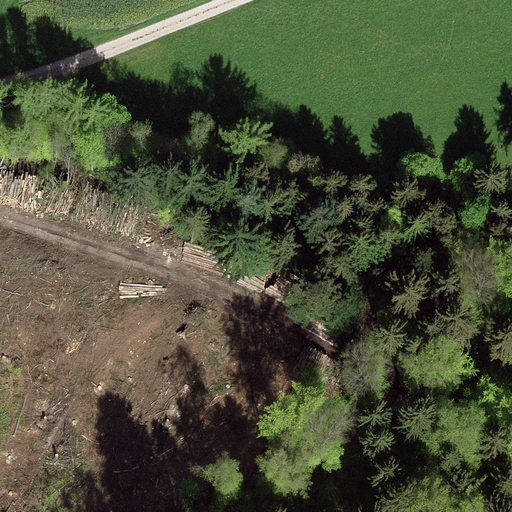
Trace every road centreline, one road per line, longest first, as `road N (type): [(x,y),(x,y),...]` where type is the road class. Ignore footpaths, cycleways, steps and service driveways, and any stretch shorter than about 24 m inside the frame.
road 1 (track): [(0,216),(191,277),(511,429)]
road 2 (track): [(251,0),(0,88)]
